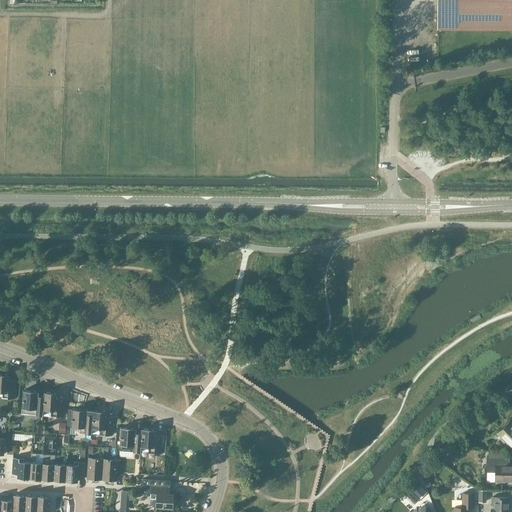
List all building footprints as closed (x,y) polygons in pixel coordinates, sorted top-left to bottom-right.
[(511,0),(437,0),(437,29),(511,29),(511,0)] [(0,373),(0,390),(3,391),(2,397),(15,398),(16,380),(10,379),(10,375),(0,373)] [(23,390),(22,413),(43,415),(44,409),(43,409),(44,396),(38,395),(38,393),(39,391),(23,390)] [(44,391),(44,394),(44,396),(43,409),(44,409),(51,409),(51,415),(64,416),(65,397),(59,397),(59,392),(44,391)] [(72,409),(71,426),(80,426),(79,432),(92,433),(92,427),(93,412),(88,412),(88,410),(72,408),(72,409)] [(93,410),(93,412),(92,427),(100,428),(100,434),(113,435),(114,416),(108,415),(108,411),(93,410)] [(511,421),(511,423),(509,422),(498,433),(511,447),(511,421)] [(34,424),(34,432),(42,433),(42,424),(34,424)] [(121,427),(120,450),(140,451),(141,445),(141,432),(136,432),(136,431),(136,428),(121,427)] [(142,428),(142,431),(141,432),(141,445),(149,446),(148,452),(161,453),(162,434),(156,434),(157,430),(142,428)] [(47,435),(47,442),(49,443),(49,448),(56,449),(56,436),(47,435)] [(31,462),(30,477),(42,478),(43,463),(36,462),(37,454),(31,453),(31,462)] [(44,454),(43,463),(42,478),(54,479),(56,455),(44,454)] [(56,455),(54,479),(66,480),(67,465),(60,464),(61,455),(56,455)] [(102,479),(103,458),(88,456),(86,478),(102,479)] [(30,477),(31,462),(24,462),(24,458),(13,457),(12,472),(18,473),(17,476),(30,477)] [(504,480),(511,479),(511,465),(504,466),(504,458),(486,457),(486,472),(496,472),(495,482),(504,482),(504,480)] [(119,459),(103,458),(102,479),(117,480),(119,459)] [(67,465),(66,480),(78,481),(78,477),(84,477),(85,463),(85,462),(74,461),(73,465),(67,465)] [(156,507),(173,508),(174,493),(169,492),(170,480),(143,478),(142,488),(151,489),(150,498),(156,498),(156,507)] [(404,493),(414,504),(426,492),(417,482),(404,493)] [(121,490),(120,510),(129,510),(130,506),(130,499),(130,490),(121,490)] [(467,511),(468,507),(474,507),(474,493),(462,493),(462,507),(454,507),(453,511),(467,511)] [(14,494),(14,500),(13,511),(20,511),(19,511),(24,511),(26,495),(14,494)] [(26,495),(24,511),(29,511),(30,511),(34,511),(37,511),(38,496),(26,495)] [(38,496),(37,511),(49,511),(50,496),(38,496)] [(491,509),(490,511),(511,511),(511,509),(508,509),(508,497),(492,497),(492,505),(494,505),(494,509),(491,509)] [(14,500),(2,499),(0,511),(12,511),(13,511),(14,500)]
